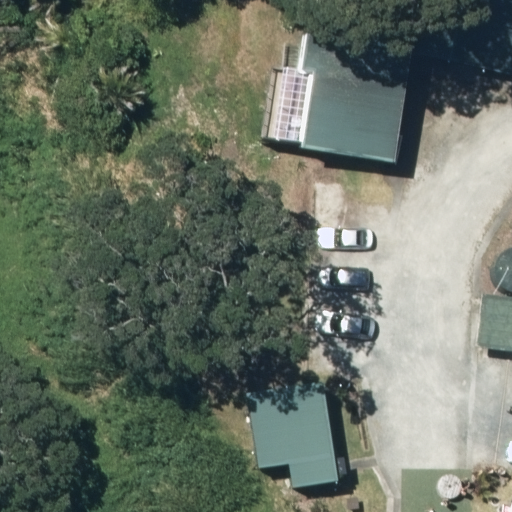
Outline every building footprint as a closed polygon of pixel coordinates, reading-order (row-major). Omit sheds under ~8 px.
[(511,0),(425,0),(416,49),(511,67),(511,0)] [(287,34),(282,75),(292,77),(283,156),(379,168),(393,47),(287,34)] [(317,209),(295,209),(294,236),(315,236),(315,256),(352,258),(354,198),(318,197),(317,209)] [(511,296),(487,293),(482,342),(511,345),(511,296)] [(250,349),(249,365),(282,366),(284,305),(229,303),(227,349),(250,349)] [(340,482),(325,381),(248,392),(259,468),(290,464),(293,488),(340,482)]
